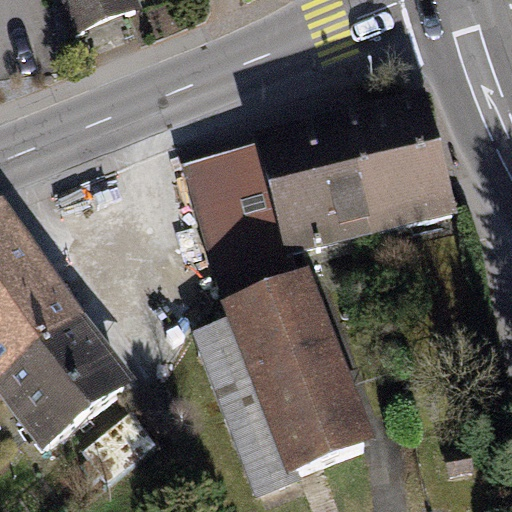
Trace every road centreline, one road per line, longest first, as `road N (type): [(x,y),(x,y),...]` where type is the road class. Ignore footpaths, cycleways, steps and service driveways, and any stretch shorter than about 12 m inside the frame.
road 1 (tertiary): [(430,0),(0,163)]
road 2 (secondary): [(458,0),(511,144)]
road 3 (residential): [(511,312),(502,245),(511,179)]
